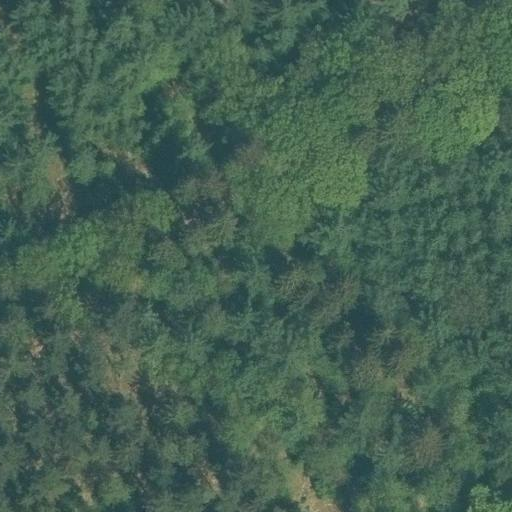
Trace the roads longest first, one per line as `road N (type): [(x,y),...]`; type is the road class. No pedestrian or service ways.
road 1 (track): [(478,511),(239,203)]
road 2 (track): [(511,62),(239,203)]
road 3 (track): [(239,203),(0,328)]
road 4 (track): [(138,0),(239,203)]
